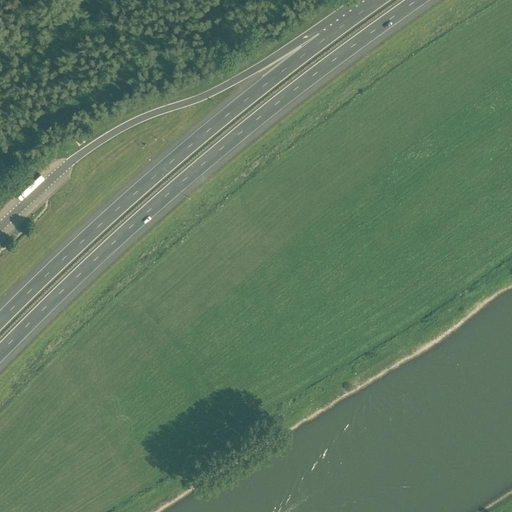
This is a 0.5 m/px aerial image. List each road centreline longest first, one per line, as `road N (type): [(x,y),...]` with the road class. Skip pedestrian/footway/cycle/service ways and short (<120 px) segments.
road 1 (motorway): [(0,355),(181,182),(418,0)]
road 2 (motorway): [(324,39),(159,171),(0,321)]
road 3 (motorway): [(324,39),(85,150)]
